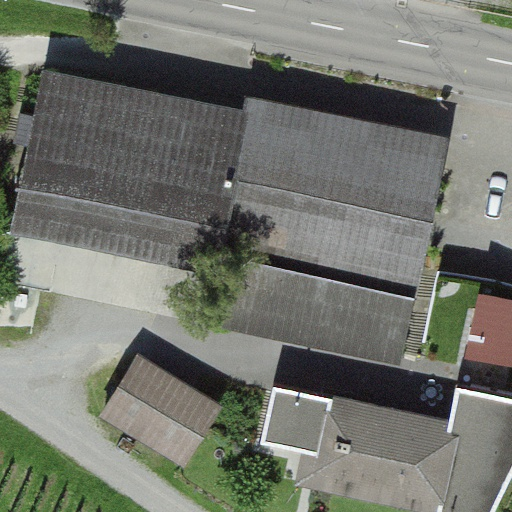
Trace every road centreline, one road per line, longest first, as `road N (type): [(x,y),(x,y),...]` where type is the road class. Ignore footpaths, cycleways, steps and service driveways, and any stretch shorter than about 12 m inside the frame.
road 1 (tertiary): [(511,63),(193,0)]
road 2 (residential): [(0,384),(203,511)]
